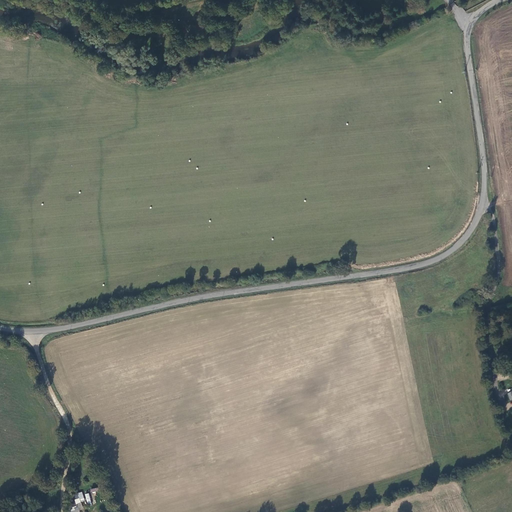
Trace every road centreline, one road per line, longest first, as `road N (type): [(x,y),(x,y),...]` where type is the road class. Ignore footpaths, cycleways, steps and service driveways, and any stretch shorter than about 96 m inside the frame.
road 1 (unclassified): [(500,0),(478,11),(466,40),(484,200),(476,222),(440,258),(54,329),(0,327)]
road 2 (track): [(484,200),(500,273),(488,329),(500,396)]
road 3 (track): [(63,511),(67,413),(32,330)]
